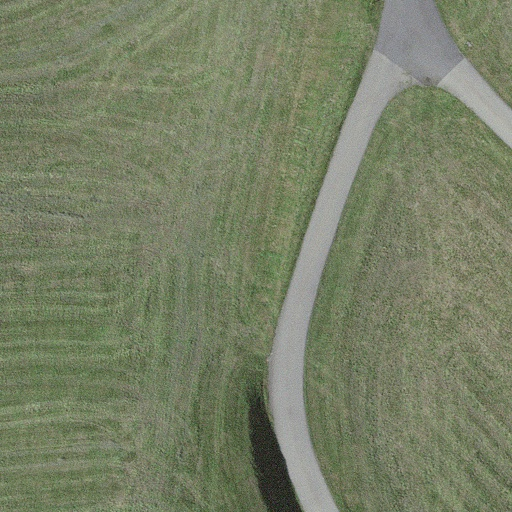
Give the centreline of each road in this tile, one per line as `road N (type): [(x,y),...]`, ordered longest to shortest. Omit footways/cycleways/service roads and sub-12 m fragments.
road 1 (unclassified): [(418,3),(315,312),(313,428),(344,511)]
road 2 (unclassified): [(418,3),(511,96)]
